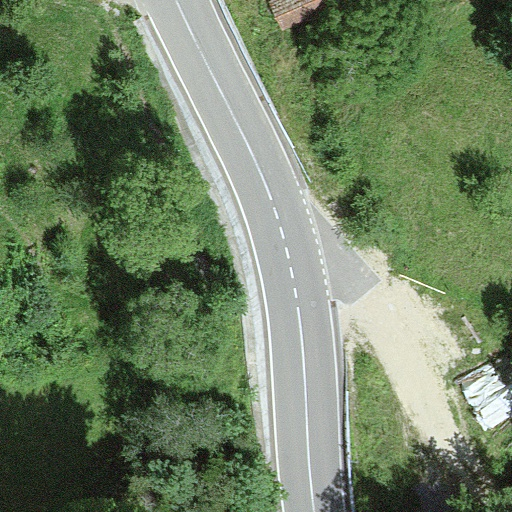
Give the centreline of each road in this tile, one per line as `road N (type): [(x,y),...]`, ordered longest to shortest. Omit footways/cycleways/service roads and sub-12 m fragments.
road 1 (secondary): [(316,511),(300,311),(285,235),(177,0)]
road 2 (track): [(285,235),(368,300),(458,459),(506,511)]
